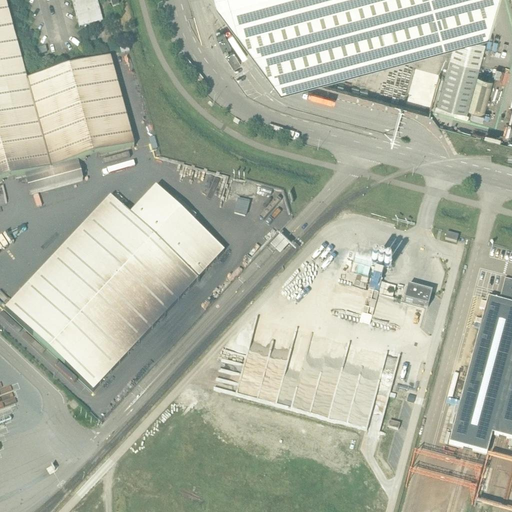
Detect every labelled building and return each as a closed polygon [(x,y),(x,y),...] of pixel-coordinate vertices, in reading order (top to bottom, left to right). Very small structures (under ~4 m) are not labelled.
[(26,80),(4,0),(0,0),(0,183),(50,170),(50,171),(51,171),(51,170),(134,148),(110,59),(27,81),(26,80)] [(106,34),(102,22),(96,0),(71,0),(79,28),(96,24),(99,35),(106,34)] [(228,0),(274,67),(490,12),(490,0),(228,0)] [(216,36),(223,51),(231,47),(224,32),(216,36)] [(465,113),(478,67),(484,44),(455,36),(436,105),(465,113)] [(233,51),(226,55),(233,67),(240,63),(233,51)] [(468,111),(483,115),(492,82),(477,77),(468,111)] [(426,104),(429,93),(408,87),(405,98),(426,104)] [(483,125),(482,129),(497,133),(498,129),(483,125)] [(140,185),(149,175),(139,168),(131,178),(140,185)] [(77,176),(39,187),(43,198),(80,187),(77,176)] [(129,216),(110,198),(5,310),(93,392),(224,253),(155,189),(129,216)] [(454,234),(457,229),(447,224),(444,228),(454,234)] [(456,243),(458,236),(446,233),(445,240),(456,243)] [(356,277),(355,281),(367,285),(369,280),(356,277)] [(511,281),(505,280),(498,303),(487,300),(448,445),(486,455),(491,436),(511,441),(511,281)] [(355,287),(367,290),(368,285),(356,282),(355,287)] [(383,284),(382,289),(394,292),(395,287),(383,284)] [(428,308),(432,294),(407,287),(404,301),(428,308)] [(381,295),(393,298),(395,293),(382,290),(381,295)] [(359,305),(358,313),(368,315),(369,307),(359,305)] [(125,387),(134,396),(143,387),(133,378),(125,387)] [(387,394),(388,388),(367,385),(366,391),(387,394)] [(410,401),(412,395),(395,391),(394,398),(410,401)] [(397,430),(399,425),(389,422),(387,428),(397,430)]
